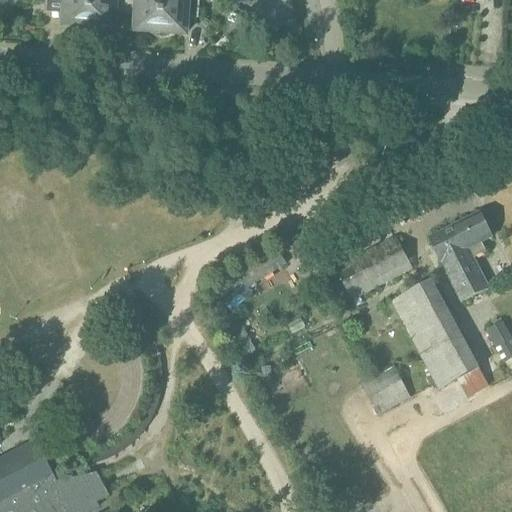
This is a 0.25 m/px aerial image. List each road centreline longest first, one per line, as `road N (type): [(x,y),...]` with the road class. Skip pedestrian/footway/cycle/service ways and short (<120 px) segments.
road 1 (residential): [(0,57),(330,81)]
road 2 (track): [(292,511),(194,340),(178,326),(169,294)]
road 3 (residential): [(330,81),(511,93)]
